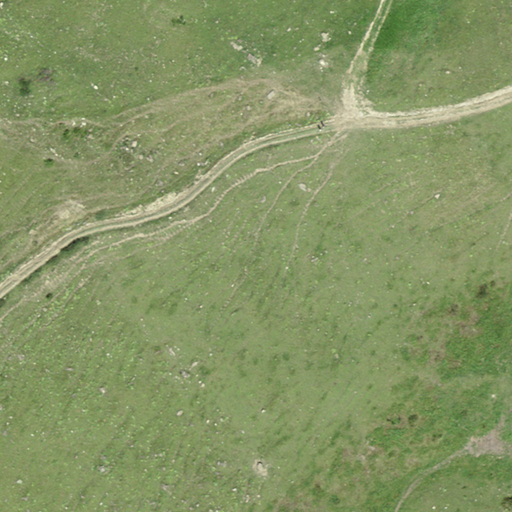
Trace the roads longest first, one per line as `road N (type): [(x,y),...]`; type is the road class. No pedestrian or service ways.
road 1 (track): [(0,294),(85,229),(172,211),(267,142),(368,121)]
road 2 (track): [(511,94),(368,121)]
road 3 (track): [(368,121),(353,88),(386,0)]
